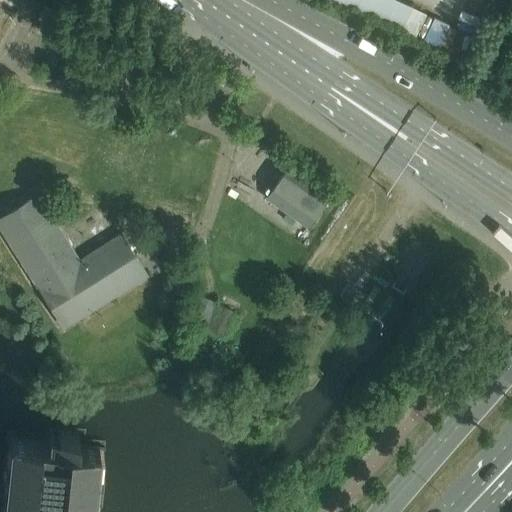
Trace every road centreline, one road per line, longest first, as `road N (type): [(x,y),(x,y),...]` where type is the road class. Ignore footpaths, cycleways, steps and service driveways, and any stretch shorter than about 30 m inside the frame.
road 1 (secondary): [(511,138),(267,0)]
road 2 (secondary): [(330,87),(404,156),(511,233)]
road 3 (secondary): [(330,87),(422,130),(511,190)]
road 4 (primary): [(511,367),(389,511)]
road 5 (secondary): [(202,0),(330,87)]
